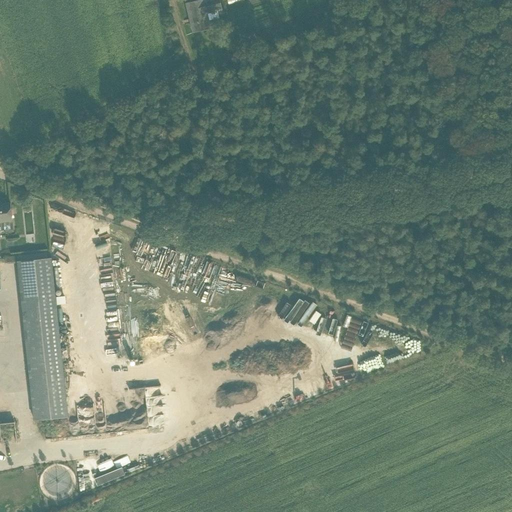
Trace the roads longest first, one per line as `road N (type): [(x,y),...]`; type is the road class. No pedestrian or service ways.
road 1 (unknown): [(27,460),(134,447),(155,440),(173,419),(172,386),(159,376),(113,375),(91,363),(74,255)]
road 2 (track): [(0,161),(341,0)]
road 3 (track): [(511,362),(160,238)]
road 4 (track): [(511,166),(174,228)]
road 5 (unclassified): [(160,238),(0,172)]
road 6 (unknown): [(0,341),(27,460)]
